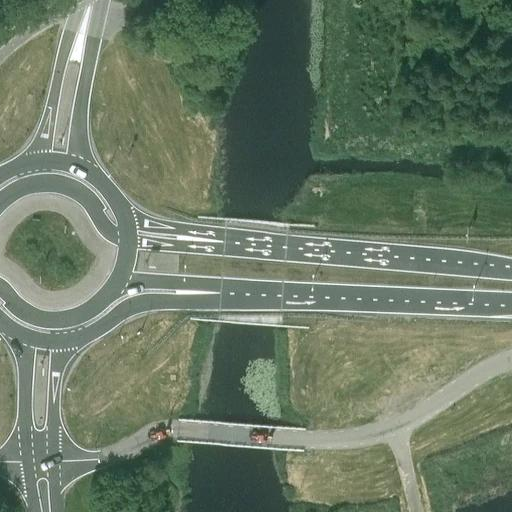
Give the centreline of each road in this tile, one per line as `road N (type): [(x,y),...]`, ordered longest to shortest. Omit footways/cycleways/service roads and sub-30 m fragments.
road 1 (primary): [(195,292),(511,300)]
road 2 (primary): [(511,271),(198,239)]
road 3 (unclassified): [(511,357),(393,427),(271,435)]
road 4 (unclassified): [(39,464),(94,461),(163,429),(271,435)]
road 5 (tertiary): [(91,0),(66,44),(36,161)]
road 6 (tertiary): [(71,164),(91,0)]
road 7 (primary): [(63,340),(137,304),(195,292)]
road 8 (secondary): [(17,332),(23,415),(39,464)]
road 9 (secondary): [(39,464),(63,340)]
